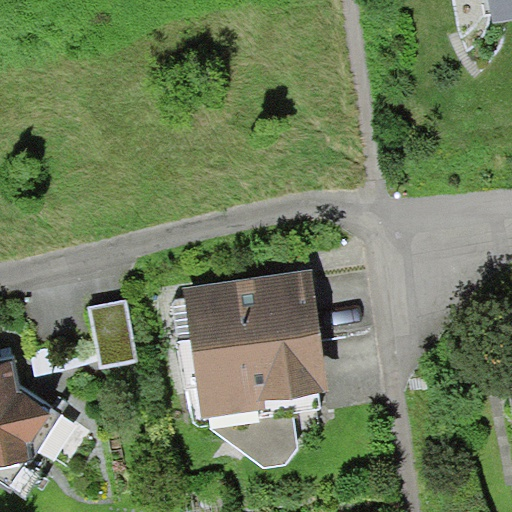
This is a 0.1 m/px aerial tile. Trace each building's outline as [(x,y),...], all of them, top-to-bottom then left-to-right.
[(511,0),(472,0),(477,25),(511,17),(511,0)] [(308,273),(180,291),(182,305),(162,308),(183,421),(251,467),(280,467),(298,445),(302,394),(319,393),(308,273)] [(121,307),(86,314),(97,375),(133,368),(121,307)] [(14,356),(0,358),(0,484),(10,491),(58,415),(19,387),(14,356)] [(511,382),(499,385),(511,460),(511,382)]
